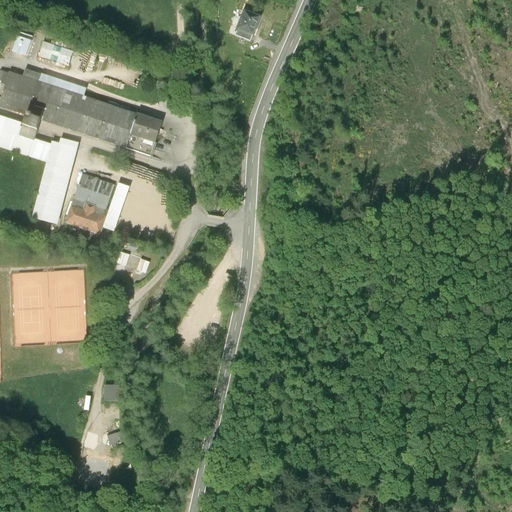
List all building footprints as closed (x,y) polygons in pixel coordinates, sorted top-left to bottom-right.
[(244,13),(237,30),(252,36),(259,19),(258,18),(259,16),(249,12),(248,15),(244,13)] [(250,42),(252,36),(237,30),(234,36),(250,42)] [(11,52),(27,57),(34,37),(18,31),(11,52)] [(0,81),(7,84),(0,106),(0,108),(25,117),(40,121),(126,149),(130,135),(137,115),(39,84),(42,75),(25,70),(24,76),(11,72),(11,73),(2,70),(0,74),(0,81)] [(161,123),(137,115),(130,135),(155,143),(161,123)] [(23,124),(0,116),(0,147),(48,163),(31,217),(54,225),(80,146),(61,140),(59,145),(53,143),(52,145),(34,140),(33,141),(19,136),(23,124)] [(25,117),(23,124),(19,136),(33,141),(34,140),(40,121),(25,117)] [(84,175),(73,206),(84,210),(86,204),(96,208),(94,213),(107,217),(118,186),(84,175)] [(118,186),(107,217),(103,228),(114,232),(129,188),(118,184),(118,186)] [(73,206),(67,225),(100,236),(103,228),(107,217),(94,213),(96,208),(86,204),(84,210),(73,206)] [(148,258),(122,250),(117,262),(129,266),(144,271),(148,258)] [(115,386),(104,386),(104,402),(115,402),(115,386)] [(119,434),(108,438),(111,446),(122,442),(119,434)] [(107,462),(86,457),(81,477),(102,483),(107,462)]
